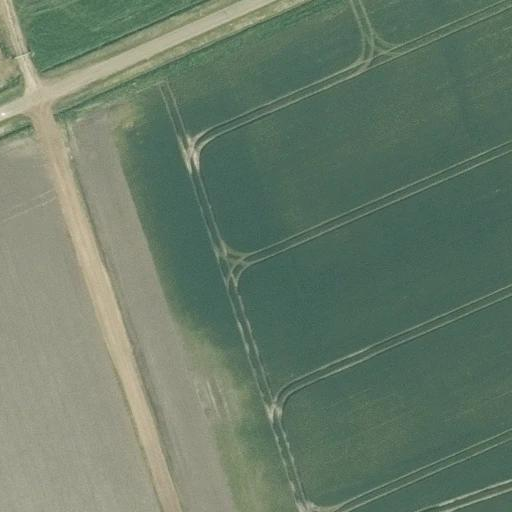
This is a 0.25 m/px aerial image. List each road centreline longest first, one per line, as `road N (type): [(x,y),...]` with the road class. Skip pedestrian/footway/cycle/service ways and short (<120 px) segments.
road 1 (track): [(36,98),(182,511)]
road 2 (unclassified): [(0,114),(260,0)]
